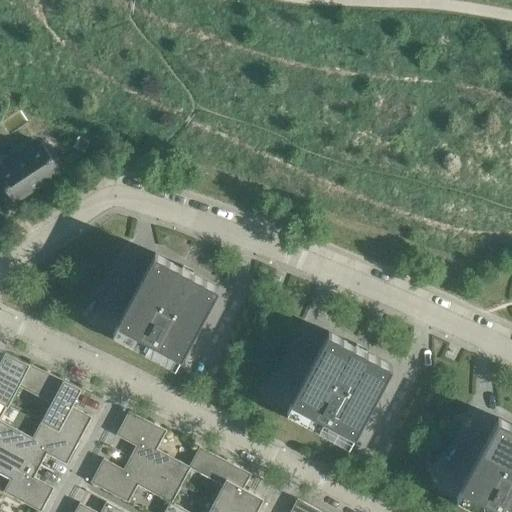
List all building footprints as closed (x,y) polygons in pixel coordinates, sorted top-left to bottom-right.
[(5,168),(4,167),(0,160),(0,186),(3,184),(15,201),(60,171),(42,144),(25,155),(23,152),(20,151),(17,151),(13,153),(12,156),(12,160),(14,163),(5,168)] [(182,268),(155,253),(118,323),(182,358),(219,288),(192,273),(193,272),(192,271),(190,276),(181,271),(184,267),(183,266),(182,268)] [(355,346),(329,332),(291,402),(355,436),(393,366),(366,352),(367,350),(366,350),(363,354),(355,349),(357,345),(356,345),(355,346)] [(29,364),(5,353),(0,362),(0,402),(7,407),(19,386),(18,385),(29,364)] [(56,376),(29,364),(18,385),(19,386),(51,403),(42,420),(79,440),(92,417),(72,406),(81,389),(56,376)] [(136,446),(130,457),(181,485),(190,467),(189,466),(157,449),(167,430),(129,411),(116,435),(136,446)] [(511,511),(511,425),(498,418),(461,488),(506,511),(511,511)] [(0,420),(0,443),(40,465),(47,453),(67,464),(79,440),(42,420),(32,438),(0,420)] [(40,465),(0,443),(0,473),(10,479),(4,492),(41,511),(54,488),(34,477),(40,465)] [(251,474),(199,447),(189,466),(190,467),(223,485),(213,502),(231,511),(256,511),(263,499),(243,488),(251,474)] [(181,485),(130,457),(123,469),(103,459),(91,482),(128,502),(137,485),(170,502),(171,502),(172,502),(181,485)] [(321,511),(297,499),(290,511),(321,511)] [(97,511),(80,503),(74,511),(125,511),(106,502),(100,511),(97,511)] [(171,502),(170,502),(164,511),(231,511),(213,502),(208,511),(189,511),(172,502),(171,502)]
